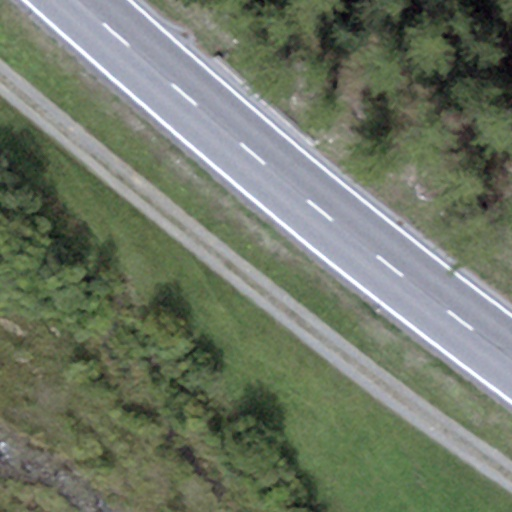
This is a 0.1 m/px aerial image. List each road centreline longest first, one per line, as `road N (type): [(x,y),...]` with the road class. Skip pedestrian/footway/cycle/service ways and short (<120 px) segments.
road 1 (track): [(0,71),(433,422),(511,475)]
road 2 (primary): [(511,355),(313,200),(83,0)]
